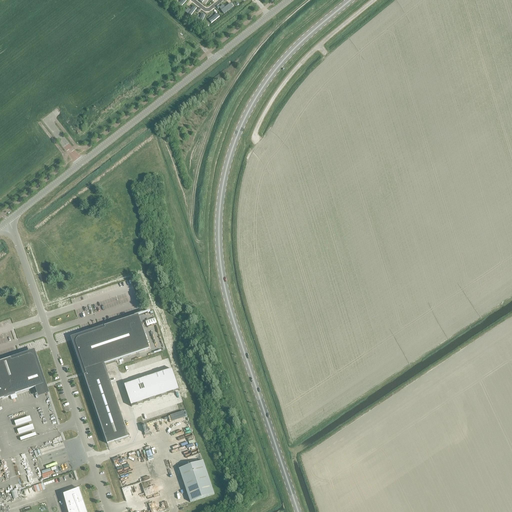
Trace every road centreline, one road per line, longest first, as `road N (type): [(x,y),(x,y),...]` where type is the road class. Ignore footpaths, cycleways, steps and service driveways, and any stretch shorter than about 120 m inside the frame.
road 1 (secondary): [(297,511),(226,298),(218,216),(225,166),(252,103),(285,57),(351,0)]
road 2 (unclassified): [(7,221),(289,0)]
road 3 (unclassified): [(108,511),(7,221)]
road 4 (track): [(255,138),(303,60),(374,0)]
road 5 (unknown): [(52,429),(13,443),(3,422),(7,406),(21,403),(42,422)]
